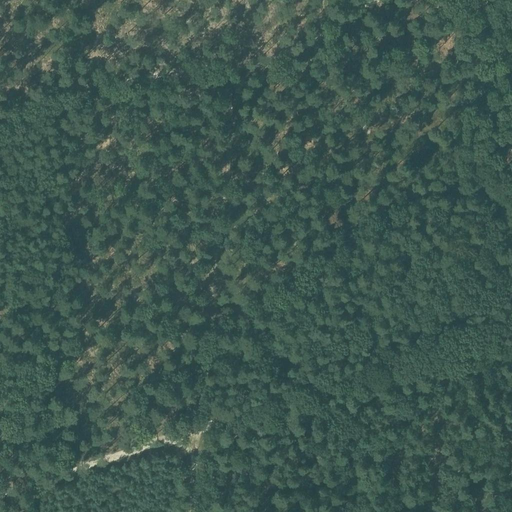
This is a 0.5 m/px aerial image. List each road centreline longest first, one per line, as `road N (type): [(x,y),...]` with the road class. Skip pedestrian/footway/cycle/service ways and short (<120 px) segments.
road 1 (track): [(185,432),(218,60),(144,75),(0,136)]
road 2 (track): [(0,495),(185,432),(177,511)]
